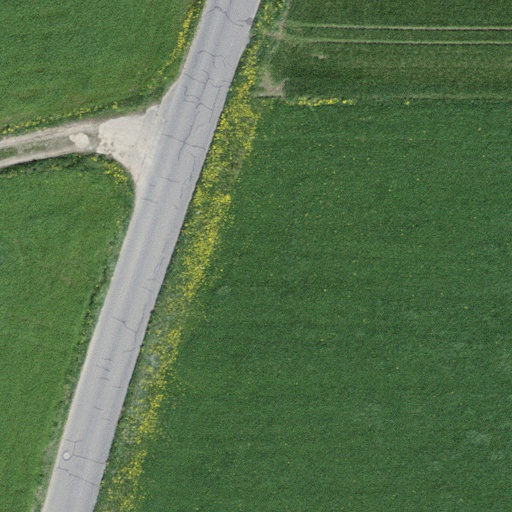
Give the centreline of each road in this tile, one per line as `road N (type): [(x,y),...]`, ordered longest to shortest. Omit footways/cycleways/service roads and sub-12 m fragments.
road 1 (tertiary): [(232,0),(109,359),(66,511)]
road 2 (track): [(186,137),(58,142),(0,156)]
